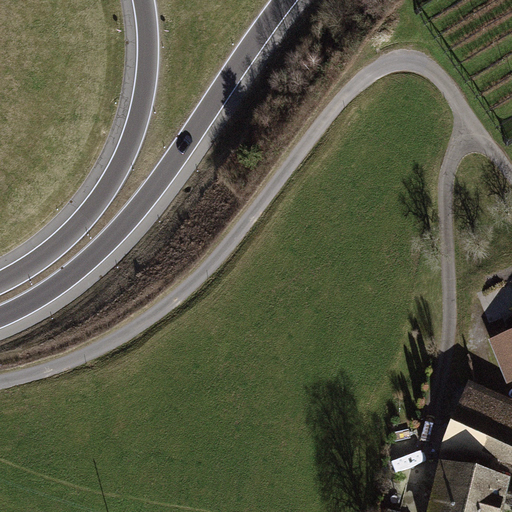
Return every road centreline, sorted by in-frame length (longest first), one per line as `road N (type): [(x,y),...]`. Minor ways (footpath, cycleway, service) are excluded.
road 1 (motorway): [(0,318),(81,269),(129,221),(287,0)]
road 2 (motorway): [(141,0),(142,95),(114,170),(63,236),(0,279)]
